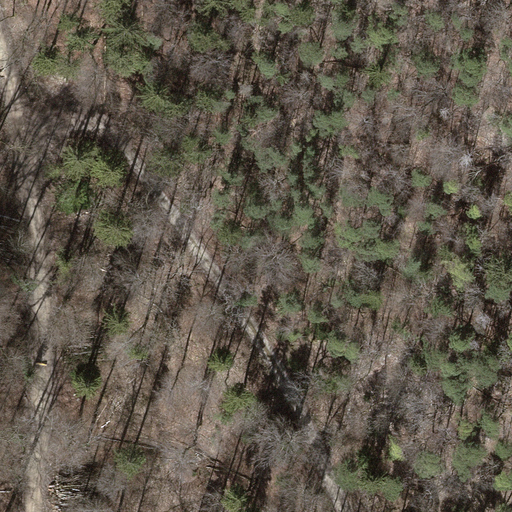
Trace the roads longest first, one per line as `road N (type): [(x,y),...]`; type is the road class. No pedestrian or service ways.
road 1 (track): [(355,511),(259,328),(123,131),(84,120),(32,136)]
road 2 (track): [(0,25),(32,136),(50,399),(44,511)]
